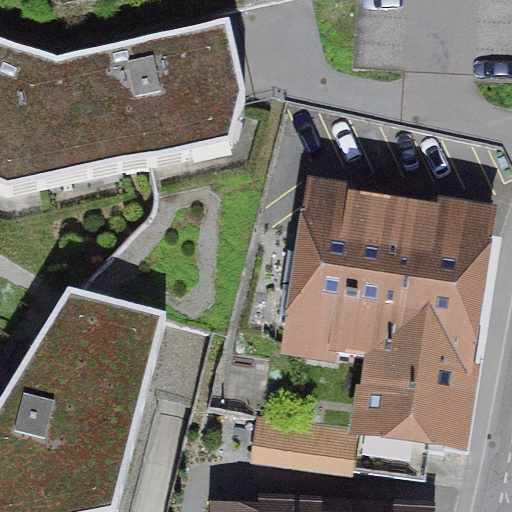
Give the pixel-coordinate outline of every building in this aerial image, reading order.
[(244,102),(228,29),(57,66),(0,48),(0,197),(7,201),(232,151),(244,102)] [(359,455),(450,467),(485,221),(307,196),(282,374),(368,386),(359,455)] [(117,511),(165,321),(68,296),(0,409),(0,511),(117,511)] [(333,470),(338,432),(256,421),(251,459),(333,470)] [(433,511),(433,492),(262,486),(261,492),(211,492),(210,511),(433,511)]
